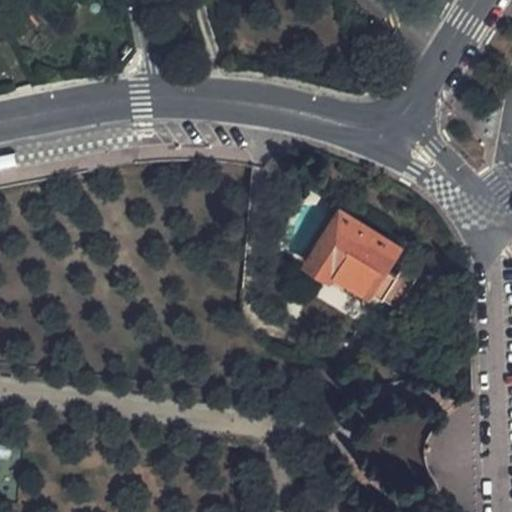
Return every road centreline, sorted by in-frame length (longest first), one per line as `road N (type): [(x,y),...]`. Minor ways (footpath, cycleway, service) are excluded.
road 1 (residential): [(476,198),(488,235),(504,511)]
road 2 (unclassified): [(391,123),(367,127),(259,104),(160,96)]
road 3 (unclassified): [(160,96),(0,122)]
